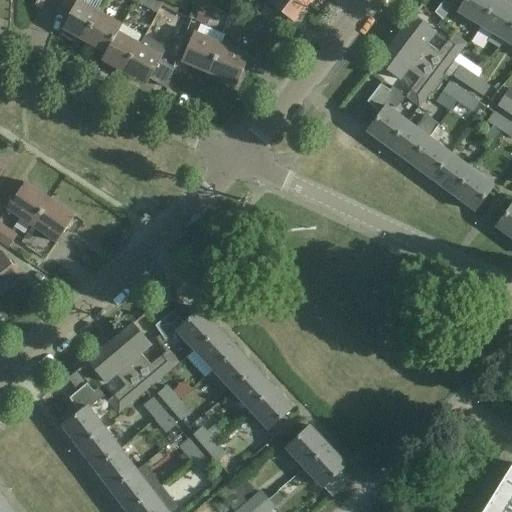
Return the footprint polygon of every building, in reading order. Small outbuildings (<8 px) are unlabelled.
[(61,29),(63,30),(61,35),(71,41),(74,36),(83,41),(99,13),(78,2),(78,0),(63,0),(61,7),(70,12),(61,29)] [(156,13),(161,4),(153,0),(135,0),(135,2),(156,13)] [(310,3),(305,0),(265,0),(294,22),(310,3)] [(457,0),(442,0),(434,12),(443,20),(457,0)] [(465,0),(458,12),(481,26),(497,0),(465,0)] [(511,26),(511,9),(497,0),(481,26),(492,33),(487,42),(499,49),(504,40),(511,26)] [(161,4),(156,13),(171,21),(176,12),(161,4)] [(202,6),(201,8),(195,20),(207,26),(214,12),(202,6)] [(83,41),(105,54),(106,54),(118,33),(122,26),(99,13),(83,41)] [(396,40),(443,76),(467,45),(454,35),(440,53),(427,44),(436,33),(415,17),(416,17),(415,16),(396,40)] [(105,54),(102,60),(123,72),(139,45),(137,44),(141,36),(122,26),(118,33),(106,54),(105,54)] [(277,30),(261,48),(268,54),(284,36),(277,30)] [(209,74),(222,45),(194,32),(181,61),(209,74)] [(434,88),(443,76),(396,40),(378,64),(379,65),(400,80),(408,69),(421,78),(407,97),(419,107),(434,88)] [(139,45),(123,72),(146,85),(149,79),(167,89),(174,68),(160,60),(161,57),(140,46),(139,45)] [(222,45),(209,74),(237,86),(250,57),(222,45)] [(460,66),(452,77),(470,89),(478,78),(460,66)] [(478,78),(470,89),(483,97),(491,87),(478,78)] [(449,82),(442,93),(456,102),(457,103),(464,92),(449,82)] [(379,113),(366,130),(388,146),(407,121),(394,112),(393,111),(405,96),(393,87),(390,90),(380,84),(369,99),(367,102),(379,113)] [(511,116),(511,89),(509,88),(497,107),(511,116)] [(480,102),(464,92),(457,103),(473,113),(480,102)] [(495,144),(502,133),(510,122),(494,111),(486,122),(492,126),(485,138),(495,144)] [(407,121),(388,146),(409,162),(428,138),(429,138),(439,124),(425,114),(415,128),(407,121)] [(511,123),(510,122),(502,133),(511,139),(511,123)] [(449,154),(429,138),(428,138),(409,162),(431,179),(449,154)] [(449,154),(431,179),(452,195),(471,170),(449,154)] [(493,186),(471,170),(452,195),(474,211),(493,186)] [(7,209),(32,226),(50,198),(25,181),(7,209)] [(50,198),(32,226),(56,242),(75,214),(50,198)] [(511,239),(511,202),(494,226),(511,239)] [(0,223),(0,242),(9,248),(18,236),(0,223)] [(33,227),(25,237),(44,252),(52,242),(33,227)] [(0,254),(0,295),(22,278),(3,253),(0,254)] [(172,311),(155,326),(160,334),(165,341),(165,340),(177,330),(196,350),(220,328),(201,308),(183,324),(172,311)] [(111,343),(150,388),(179,362),(169,350),(151,365),(141,354),(152,344),(135,324),(135,323),(111,343)] [(220,328),(196,350),(215,370),(238,348),(220,328)] [(150,388),(111,343),(88,362),(89,363),(90,363),(106,383),(117,374),(127,385),(110,401),(120,413),(150,388)] [(238,348),(215,370),(233,390),(257,368),(238,348)] [(275,388),(257,368),(233,390),(251,409),(252,410),(275,388)] [(77,370),(68,377),(77,387),(85,381),(77,370)] [(64,425),(80,448),(105,429),(89,407),(104,395),(98,387),(94,391),(86,383),(70,397),(81,413),(64,425)] [(167,386),(157,394),(169,408),(179,399),(172,391),(167,386)] [(252,410),(251,409),(242,417),(251,427),(260,419),(271,431),(294,409),(275,388),(252,410)] [(154,420),(165,411),(153,397),(143,406),(154,420)] [(179,399),(169,408),(181,422),(192,413),(179,399)] [(165,411),(154,420),(166,434),(177,425),(165,411)] [(203,427),(193,435),(205,449),(215,440),(214,439),(207,432),(203,427)] [(305,468),(328,446),(310,427),(287,448),(305,468)] [(105,429),(80,448),(96,469),(121,451),(105,429)] [(191,461),(201,452),(189,439),(179,447),(191,461)] [(215,440),(205,449),(217,463),(227,454),(215,440)] [(348,468),(328,446),(305,468),(325,489),(348,468)] [(121,451),(96,469),(113,491),(137,473),(136,471),(121,451)] [(213,466),(201,452),(191,461),(202,475),(213,466)] [(511,511),(511,464),(482,511),(511,511)] [(152,493),(137,473),(113,491),(128,511),(129,511),(153,494),(152,493)] [(246,478),(234,487),(244,498),(254,490),(246,478)] [(233,486),(220,497),(229,506),(234,511),(232,511),(252,511),(254,510),(247,503),(248,501),(244,498),(234,487),(233,486)] [(247,503),(254,510),(268,499),(260,490),(248,501),(247,503)] [(268,499),(254,510),(255,511),(271,511),(284,500),(277,492),(269,500),(268,499)] [(166,511),(153,494),(129,511),(166,511)] [(0,511),(14,511),(7,502),(0,507),(0,511)]
